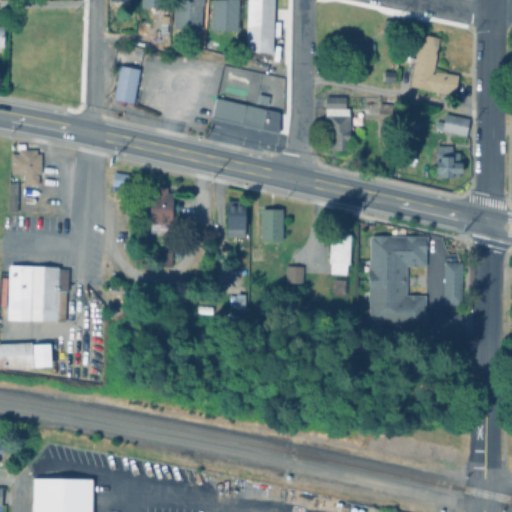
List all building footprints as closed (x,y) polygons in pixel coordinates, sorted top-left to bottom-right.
[(203,0),(203,2),(201,2),(200,27),(173,26),(174,0),(203,0)] [(237,0),(237,28),(210,27),(210,0),(237,0)] [(272,0),(272,49),(245,49),(245,0),(272,0)] [(395,19),(393,36),(380,35),(381,18),(395,19)] [(408,84),(419,32),(438,36),(433,65),(446,68),(445,70),(458,73),(454,93),(408,84)] [(373,40),(373,51),(365,51),(365,57),(341,56),(342,39),(373,40)] [(137,73),(132,101),(128,100),(128,102),(125,101),(125,99),(124,99),(123,103),(119,102),(119,98),(118,98),(118,100),(114,99),(115,97),(111,96),(112,94),(110,94),(111,91),(113,91),(118,63),(137,66),(138,66),(137,73)] [(393,69),(393,79),(381,78),(381,68),(393,69)] [(269,94),(266,103),(255,101),(257,91),(255,91),(257,83),(266,85),(264,93),(269,94)] [(348,112),(348,148),(323,147),(324,94),(344,94),(344,112),(348,112)] [(277,110),(277,130),(276,129),(210,114),(214,95),(276,110),(277,110)] [(389,101),(386,116),(376,114),(376,113),(375,111),(376,110),(377,109),(379,100),(389,101)] [(468,116),(464,134),(440,128),(444,111),(468,116)] [(451,143),(451,150),(458,150),(458,159),(462,159),(463,170),(458,170),(458,174),(434,175),(433,168),(436,168),(435,143),(451,143)] [(35,147),(35,151),(39,151),(39,171),(36,171),(36,182),(21,182),(21,171),(13,171),(8,171),(8,151),(12,151),(17,151),(17,147),(35,147)] [(15,209),(7,209),(7,180),(15,180),(15,209)] [(129,181),(128,195),(114,194),(115,180),(129,181)] [(165,185),(165,190),(171,191),(170,223),(150,222),(150,191),(154,191),(154,185),(165,185)] [(246,198),(245,226),(243,226),(243,234),(226,234),(226,197),(246,198)] [(281,206),(281,238),(260,238),(260,206),(281,206)] [(350,232),(348,261),(346,261),(345,272),(329,271),(329,260),(328,261),(329,231),(350,232)] [(368,322),(368,299),(367,298),(368,257),(369,234),(372,234),(372,233),(388,233),(388,234),(403,234),(403,233),(416,233),(416,234),(427,234),(426,247),(425,247),(425,264),(405,263),(404,293),(424,293),(424,310),(426,310),(426,324),(368,322)] [(261,245),(261,258),(250,258),(250,245),(261,245)] [(170,263),(154,264),(154,247),(169,246),(170,263)] [(461,260),(460,303),(442,302),(443,260),(461,260)] [(67,267),(66,289),(56,289),(55,318),(6,317),(7,262),(57,264),(57,266),(67,267)] [(302,264),(301,281),(284,280),(285,264),(302,264)] [(244,291),(243,306),(235,306),(235,291),(244,291)] [(31,365),(0,365),(0,340),(5,340),(30,340),(30,356),(31,365)] [(91,477),(90,511),(31,511),(32,476),(33,476),(91,477)]
